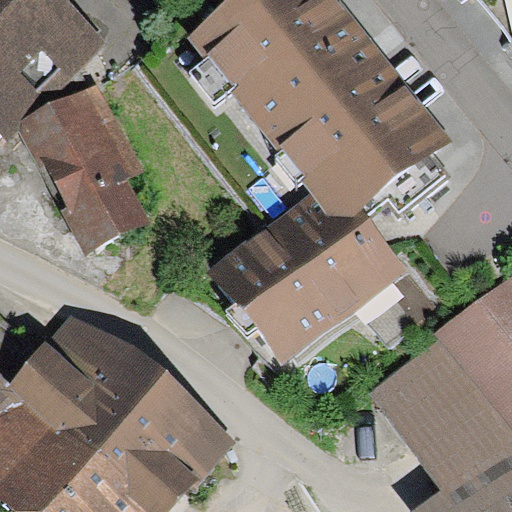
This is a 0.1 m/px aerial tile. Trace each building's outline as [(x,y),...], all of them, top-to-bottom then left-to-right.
[(0,0),(0,132),(4,137),(107,41),(63,0),(0,0)] [(207,280),(283,373),(407,273),(369,226),(389,210),(401,224),(457,179),(444,163),(463,147),(343,0),(246,0),(187,48),(309,198),(207,280)] [(99,88),(21,128),(42,169),(46,166),(68,208),(63,211),(87,256),(152,222),(130,179),(143,172),(99,88)] [(511,423),(511,279),(443,332),(511,423)] [(75,323),(10,384),(22,396),(0,410),(0,501),(12,511),(171,511),(236,443),(161,370),(75,323)] [(414,506),(418,511),(511,511),(511,423),(443,332),(366,389),(440,487),(414,506)] [(0,410),(22,396),(10,384),(0,373),(0,410)]
